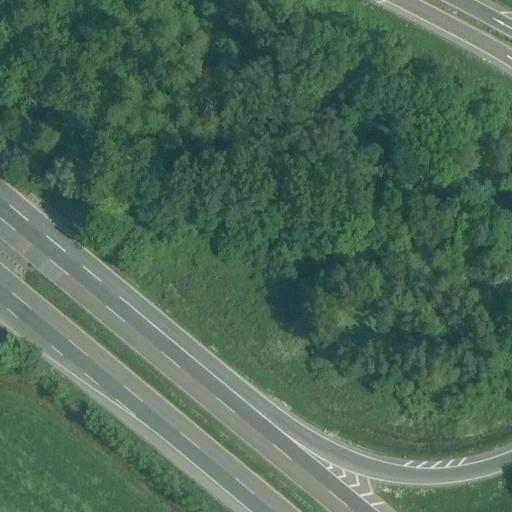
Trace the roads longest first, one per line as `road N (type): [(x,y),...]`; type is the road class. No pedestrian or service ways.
road 1 (motorway): [(511,460),(434,475),(314,443),(112,309)]
road 2 (motorway): [(0,274),(286,511)]
road 3 (motorway): [(360,511),(112,309)]
road 4 (motorway): [(112,309),(0,216)]
road 5 (motorway): [(389,0),(511,66)]
